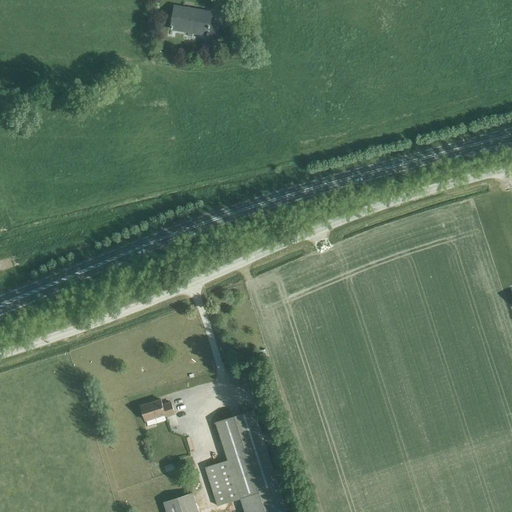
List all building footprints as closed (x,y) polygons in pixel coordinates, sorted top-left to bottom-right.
[(215,45),(218,26),(209,24),(211,12),(173,6),(170,28),(207,34),(205,43),(215,45)] [(166,417),(175,414),(171,402),(163,405),(161,400),(141,406),(145,420),(165,414),(166,417)] [(287,511),(254,409),(216,422),(228,460),(205,467),(218,506),(240,499),(244,511),(287,511)] [(183,460),(174,463),(176,468),(185,466),(183,460)] [(198,511),(192,492),(163,502),(166,511),(198,511)]
